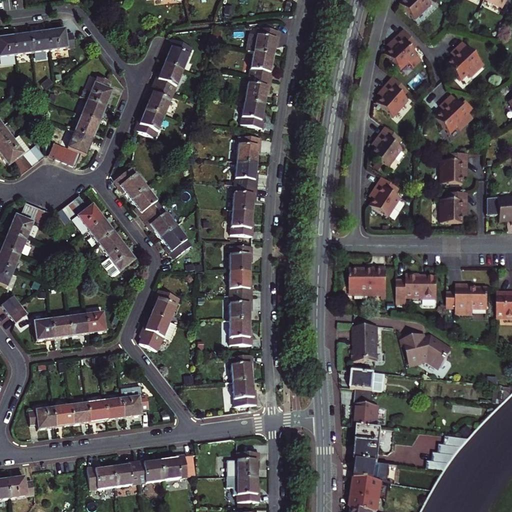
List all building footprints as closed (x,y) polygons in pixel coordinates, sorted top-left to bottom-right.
[(401,0),(400,2),(415,18),(431,2),(429,0),(401,0)] [(272,32),(257,29),(256,37),(248,35),(245,53),(252,54),(272,58),(274,45),(277,46),(279,33),(272,32)] [(396,44),(390,49),(385,54),(400,70),(409,61),(414,67),(422,60),(412,50),(418,44),(404,30),(393,41),(396,44)] [(64,31),(46,34),(48,53),(73,50),(71,35),(64,36),(64,31)] [(29,36),(32,55),(48,53),(46,34),(29,36)] [(32,55),(29,36),(12,38),(15,58),(32,55)] [(0,39),(0,59),(15,58),(12,38),(0,39)] [(396,44),(393,41),(387,46),(390,49),(396,44)] [(163,66),(182,74),(192,50),(171,42),(167,53),(168,54),(163,66)] [(458,51),(452,56),(444,64),(458,80),(465,73),(468,77),(481,65),(461,42),(455,48),(458,51)] [(458,51),(455,48),(449,53),(452,56),(458,51)] [(272,58),(252,54),(248,78),(270,82),(273,69),(270,69),(272,58)] [(152,88),(173,96),(182,74),(163,66),(159,76),(157,76),(152,88)] [(404,96),(409,90),(394,77),(383,88),(386,92),(382,97),(377,102),(393,117),(409,100),(404,96)] [(86,101),(104,109),(110,93),(106,91),(109,84),(106,83),(95,78),(89,93),(80,90),(76,98),(86,101)] [(270,82),(248,78),(244,102),(263,106),(265,94),(268,94),(270,82)] [(145,111),(163,118),(173,96),(152,88),(147,99),(149,100),(145,111)] [(448,103),(442,108),(434,116),(446,129),(454,123),(457,127),(470,115),(451,94),(445,99),(448,103)] [(448,103),(445,99),(439,105),(442,108),(448,103)] [(97,125),(104,109),(86,101),(79,117),(97,125)] [(261,131),(264,119),(261,118),(263,106),(244,102),(239,127),(261,131)] [(154,141),(163,118),(145,111),(140,122),(138,121),(134,133),(154,141)] [(72,133),(91,141),(97,125),(79,117),(72,133)] [(389,166),(402,148),(397,144),(399,142),(402,138),(386,126),(376,139),(380,141),(375,147),(371,153),(389,166)] [(0,129),(0,151),(12,142),(2,129),(0,129)] [(84,157),(91,141),(72,133),(66,149),(84,157)] [(257,153),(259,153),(261,141),(238,139),(236,164),(256,165),(257,153)] [(22,156),(12,142),(0,151),(0,158),(7,168),(22,156)] [(52,145),(46,159),(52,161),(58,147),(52,145)] [(59,163),(65,150),(58,147),(52,161),(59,163)] [(35,148),(30,152),(38,163),(43,159),(35,148)] [(66,166),(72,153),(65,150),(59,163),(66,166)] [(444,158),(438,158),(438,181),(460,180),(460,173),(460,166),(465,166),(464,150),(444,150),(444,156),(444,158)] [(30,152),(23,157),(32,168),(38,163),(30,152)] [(72,153),(66,166),(74,169),(79,156),(72,153)] [(23,157),(18,161),(26,172),(32,168),(23,157)] [(26,172),(18,161),(12,166),(21,177),(26,172)] [(236,164),(234,188),(256,190),(257,178),(255,177),(256,165),(236,164)] [(123,192),(130,202),(146,189),(131,170),(113,183),(121,193),(123,192)] [(395,192),(399,186),(382,175),(373,189),(378,192),(374,197),(370,203),(388,215),(400,196),(395,192)] [(252,202),(255,202),(256,190),(234,188),(231,212),(251,214),(252,202)] [(130,202),(137,210),(135,212),(143,222),(161,208),(146,189),(130,202)] [(465,189),(444,189),(444,196),(438,197),(438,219),(461,219),(460,212),(460,205),(465,205),(465,189)] [(507,219),(511,218),(511,191),(510,192),(493,193),(493,192),(487,192),(485,194),(484,194),(484,209),(494,208),(495,216),(507,215),(507,219)] [(78,198),(72,203),(80,214),(86,209),(78,198)] [(72,203),(67,207),(75,218),(80,214),(72,203)] [(26,222),(32,208),(25,206),(19,219),(26,222)] [(67,207),(61,212),(69,222),(70,222),(81,237),(87,232),(102,221),(90,206),(86,209),(80,214),(75,218),(67,207)] [(38,211),(32,208),(26,222),(32,225),(38,211)] [(176,228),(161,208),(143,222),(151,232),(153,231),(160,240),(176,228)] [(45,214),(38,211),(32,225),(39,228),(45,214)] [(69,222),(61,212),(55,216),(63,227),(69,222)] [(251,214),(231,212),(229,237),(251,239),(252,227),(250,227),(251,214)] [(46,230),(52,216),(45,214),(39,228),(46,230)] [(14,218),(8,235),(25,242),(32,226),(14,218)] [(112,235),(102,221),(87,232),(97,246),(112,235)] [(191,248),(176,228),(160,240),(168,250),(166,251),(173,262),(191,248)] [(25,242),(8,235),(1,249),(19,257),(25,242)] [(108,260),(123,248),(112,235),(97,246),(108,260)] [(133,262),(123,248),(108,260),(102,264),(112,276),(114,276),(133,262)] [(248,261),(251,261),(251,248),(229,249),(229,273),(248,273),(248,261)] [(0,253),(0,267),(13,272),(19,257),(1,249),(0,253)] [(361,266),(349,266),(349,290),(353,290),(353,293),(353,295),(367,295),(367,293),(381,293),(386,293),(386,265),(372,265),(372,268),(361,268),(361,266)] [(13,272),(0,267),(0,286),(6,288),(13,272)] [(229,298),(251,297),(251,285),(249,285),(248,273),(229,273),(229,298)] [(436,276),(427,276),(420,276),(420,273),(406,273),(406,279),(395,279),(395,301),(406,301),(406,296),(421,296),(421,297),(436,297),(436,276)] [(487,286),(476,286),(469,286),(469,283),(455,283),(455,291),(446,291),(446,306),(455,306),(455,313),(472,313),(472,306),(487,306),(487,286)] [(511,288),(496,288),(496,311),(503,311),(503,315),(511,314),(511,288)] [(150,316),(169,324),(179,301),(158,292),(153,303),(155,304),(150,316)] [(0,305),(0,306),(5,312),(16,303),(11,297),(0,305)] [(249,322),(249,310),(251,310),(251,297),(229,298),(229,322),(249,322)] [(9,318),(21,310),(19,308),(17,305),(16,303),(5,312),(9,318)] [(21,310),(9,318),(14,324),(25,316),(21,310)] [(84,317),(86,336),(103,334),(101,315),(84,317)] [(146,327),(144,326),(139,338),(141,339),(138,346),(156,353),(162,339),(170,343),(177,327),(169,324),(150,316),(146,327)] [(69,338),(86,336),(84,317),(67,319),(69,338)] [(50,322),(52,341),(69,338),(67,319),(50,322)] [(52,341),(50,322),(32,324),(35,343),(52,341)] [(249,322),(229,322),(229,347),(251,347),(251,334),(249,334),(249,322)] [(375,329),(353,329),(353,348),(356,348),(356,352),(353,352),(352,352),(352,364),(376,364),(375,329)] [(425,336),(422,337),(423,340),(426,342),(431,341),(451,354),(453,351),(432,337),(426,339),(425,336)] [(405,349),(410,368),(419,366),(421,363),(427,362),(440,370),(451,354),(431,341),(426,342),(423,340),(422,337),(403,341),(405,349)] [(249,369),(252,369),(251,357),(229,359),(231,384),(251,382),(249,369)] [(106,358),(99,359),(100,371),(108,370),(106,358)] [(419,366),(410,368),(410,370),(422,367),(422,366),(427,365),(439,373),(440,370),(427,362),(421,363),(419,366)] [(356,391),(373,393),(382,394),(384,376),(375,375),(352,373),(350,391),(356,391)] [(256,406),(254,393),(252,394),(251,382),(231,384),(233,408),(256,406)] [(120,401),(123,420),(128,419),(140,418),(139,412),(144,411),(146,411),(145,397),(141,398),(140,388),(119,391),(120,401)] [(356,391),(354,406),(355,406),(372,408),(373,393),(356,391)] [(103,403),(105,422),(119,420),(123,420),(120,401),(103,403)] [(103,403),(86,405),(88,424),(94,424),(105,422),(103,403)] [(69,407),(71,427),(83,425),(88,424),(86,405),(69,407)] [(355,406),(353,429),(358,430),(375,431),(378,408),(372,408),(355,406)] [(52,410),(54,429),(60,428),(71,427),(69,407),(52,410)] [(54,429),(52,410),(27,413),(28,427),(32,426),(36,426),(37,431),(49,430),(54,429)] [(375,431),(358,430),(354,463),(357,464),(377,466),(378,466),(381,432),(375,431)] [(432,471),(446,472),(448,453),(459,454),(460,439),(446,438),(444,452),(434,451),(432,471)] [(256,466),(259,466),(258,453),(236,454),(236,462),(225,462),(226,479),(256,478),(256,466)] [(160,463),(163,483),(188,479),(185,457),(173,459),(173,461),(160,463)] [(136,464),(138,486),(163,483),(160,463),(148,464),(148,462),(136,464)] [(111,469),(114,489),(138,486),(136,464),(129,465),(123,466),(123,468),(111,469)] [(354,481),(374,484),(377,466),(357,464),(354,481)] [(99,471),(99,469),(86,470),(89,492),(114,489),(111,469),(99,471)] [(6,481),(8,500),(34,497),(32,482),(25,483),(25,478),(6,481)] [(256,478),(226,479),(226,489),(233,489),(234,496),(237,496),(237,504),(238,504),(249,504),(259,504),(259,491),(257,491),(256,478)] [(6,481),(0,481),(0,501),(8,500),(6,481)] [(353,511),(362,511),(378,511),(382,485),(374,484),(354,481),(351,510),(353,511)]
